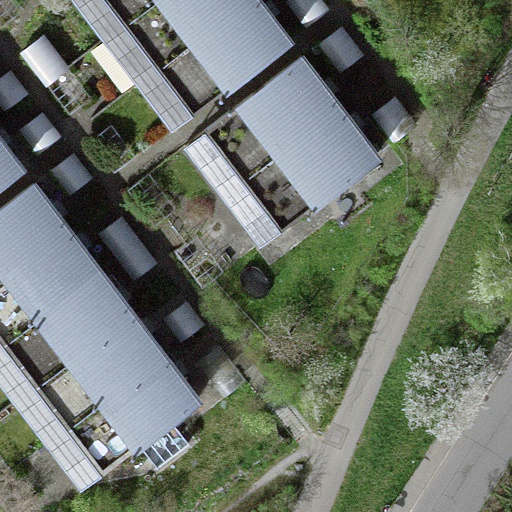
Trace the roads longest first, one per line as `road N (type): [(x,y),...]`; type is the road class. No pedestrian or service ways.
road 1 (residential): [(511,90),(318,511)]
road 2 (tertiary): [(444,511),(511,404)]
